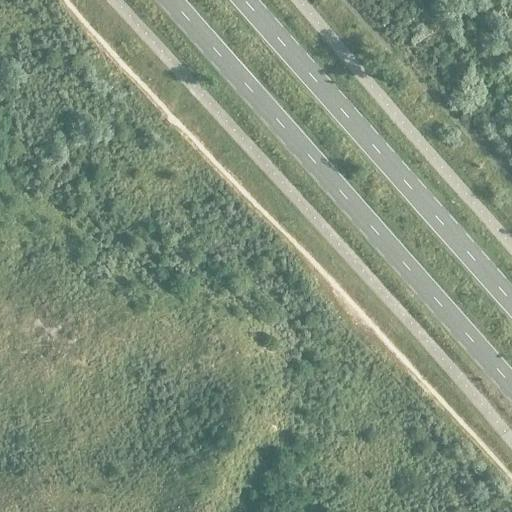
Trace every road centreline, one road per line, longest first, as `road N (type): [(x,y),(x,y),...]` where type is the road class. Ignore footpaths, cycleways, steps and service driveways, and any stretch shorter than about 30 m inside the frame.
road 1 (primary): [(170,0),(511,385)]
road 2 (primary): [(511,298),(239,0)]
